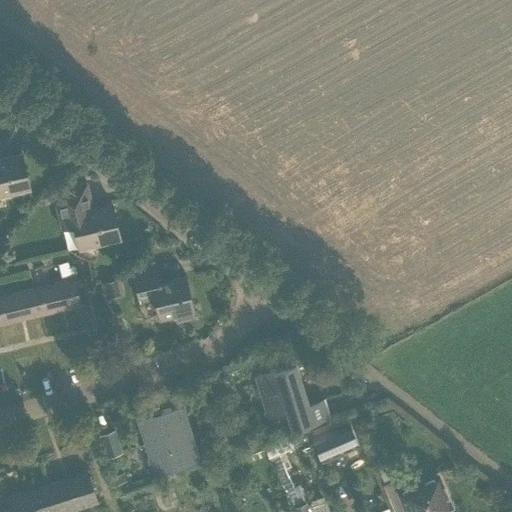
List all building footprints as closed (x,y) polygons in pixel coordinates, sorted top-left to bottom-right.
[(0,197),(30,190),(22,155),(0,160),(0,197)] [(59,203),(55,204),(61,230),(73,227),(79,250),(119,240),(111,205),(93,210),(86,182),(56,190),(59,203)] [(67,262),(58,264),(60,277),(69,276),(69,278),(77,276),(74,266),(68,268),(67,262)] [(193,310),(185,279),(184,275),(160,281),(157,267),(132,273),(138,299),(153,295),(159,318),(174,315),(176,323),(194,319),(192,310),(193,310)] [(73,279),(32,289),(38,315),(80,305),(73,279)] [(121,279),(100,284),(104,300),(124,295),(121,279)] [(0,324),(38,315),(32,289),(0,296),(0,324)] [(267,416),(285,410),(291,429),(297,427),(329,418),(324,399),(308,404),(295,364),(255,376),(267,416)] [(156,477),(200,463),(182,406),(138,420),(156,477)] [(346,420),(310,436),(321,462),(357,446),(346,420)] [(122,453),(115,430),(99,435),(106,459),(122,453)] [(215,455),(236,448),(232,436),(212,443),(215,455)] [(261,445),(244,452),(248,462),(265,455),(261,445)] [(229,455),(218,460),(223,469),(234,464),(229,455)] [(390,464),(378,469),(383,481),(395,476),(390,464)] [(48,485),(57,511),(65,511),(96,502),(87,473),(48,485)] [(447,506),(449,506),(437,477),(404,491),(400,480),(386,486),(396,511),(397,511),(407,508),(408,511),(435,511),(436,511),(444,511),(446,511),(447,506)] [(14,511),(57,511),(48,485),(9,497),(14,511)] [(329,511),(328,510),(322,511),(311,511),(307,503),(292,509),(293,511),(329,511)]
